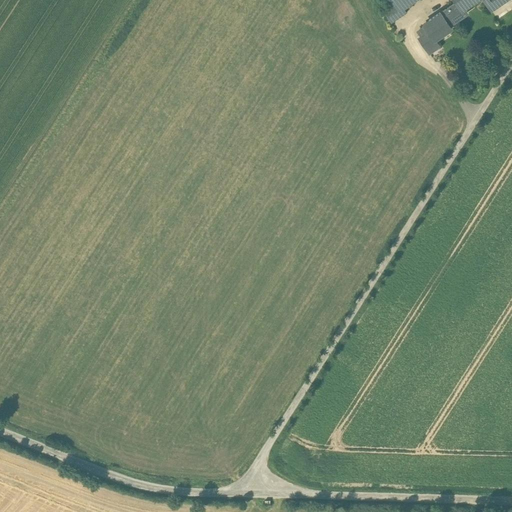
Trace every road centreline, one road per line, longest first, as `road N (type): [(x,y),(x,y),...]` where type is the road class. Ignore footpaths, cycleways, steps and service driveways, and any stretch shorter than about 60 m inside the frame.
road 1 (unclassified): [(511,62),(257,463),(258,492)]
road 2 (unclassified): [(0,431),(158,489),(258,492)]
road 3 (unclassified): [(258,492),(511,500)]
